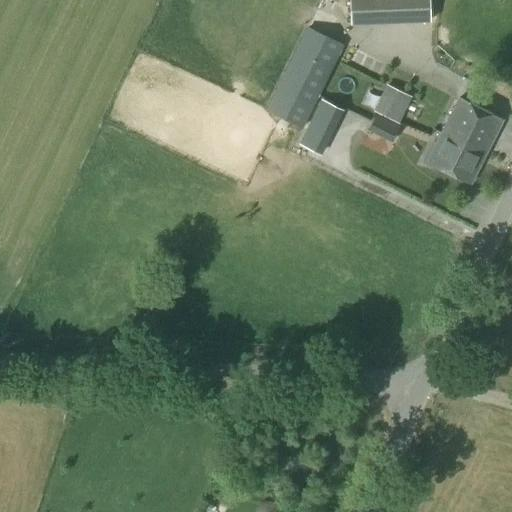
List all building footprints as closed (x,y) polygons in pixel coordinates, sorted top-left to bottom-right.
[(429,0),(413,0),(415,23),(431,23),(429,0)] [(302,130),(344,46),(308,27),(266,111),(302,130)] [(406,125),(419,104),(393,88),(381,109),(406,125)] [(471,185),(503,120),(459,98),(427,163),(471,185)] [(320,99),(315,110),(338,122),(344,111),(320,99)] [(164,309),(173,290),(159,284),(150,303),(164,309)]
